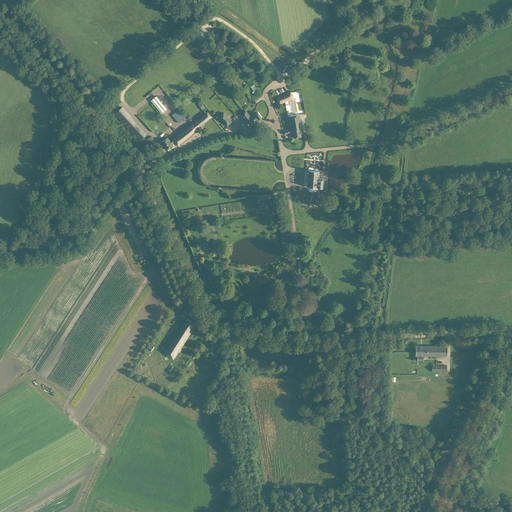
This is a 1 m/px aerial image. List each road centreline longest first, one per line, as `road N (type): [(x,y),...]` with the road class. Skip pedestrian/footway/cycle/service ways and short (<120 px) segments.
road 1 (unclassified): [(435,511),(510,333),(296,339),(227,326),(204,307),(140,170)]
road 2 (unclassified): [(140,170),(0,19)]
